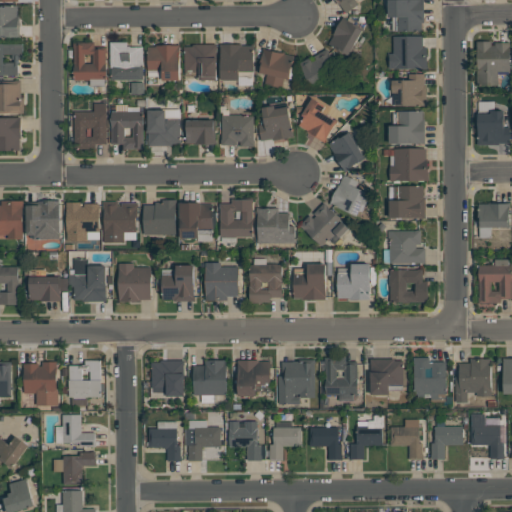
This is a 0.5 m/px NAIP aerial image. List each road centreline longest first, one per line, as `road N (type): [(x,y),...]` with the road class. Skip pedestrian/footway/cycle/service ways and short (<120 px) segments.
road 1 (residential): [(0,334),(511,329)]
road 2 (residential): [(128,493),(511,490)]
road 3 (residential): [(454,0),(460,329)]
road 4 (residential): [(0,176),(297,174)]
road 5 (residential): [(54,19),(293,18)]
road 6 (residential): [(127,334),(128,511)]
road 7 (residential): [(53,0),(54,176)]
